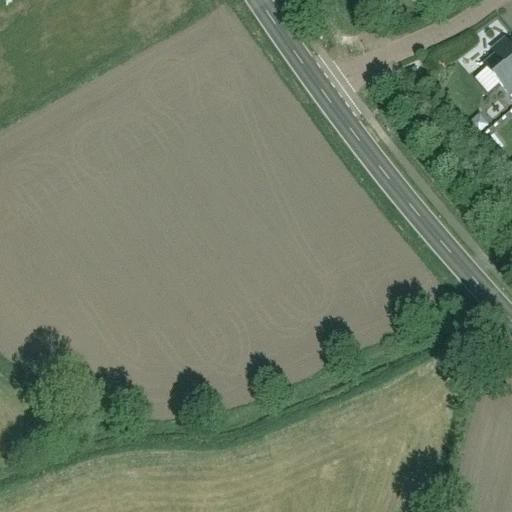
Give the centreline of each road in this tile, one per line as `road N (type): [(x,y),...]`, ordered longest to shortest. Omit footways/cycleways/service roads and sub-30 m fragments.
road 1 (tertiary): [(511,325),(314,84)]
road 2 (residential): [(511,0),(314,84)]
